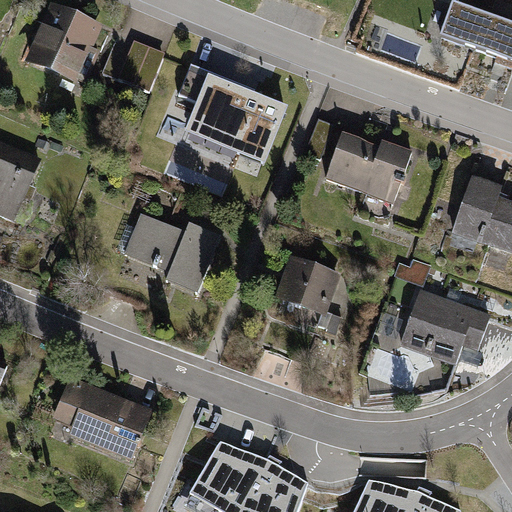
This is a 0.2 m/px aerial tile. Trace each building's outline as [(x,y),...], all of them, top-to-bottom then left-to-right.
[(77,81),(101,24),(49,2),(25,59),(77,81)] [(511,23),(451,2),(439,37),(511,62),(511,23)] [(150,90),(165,53),(133,41),(119,78),(150,90)] [(226,60),(186,60),(186,109),(213,109),(213,124),(247,125),(247,84),(226,84),(226,60)] [(341,136),(326,179),(393,204),(412,151),(382,140),(379,149),(341,136)] [(42,160),(0,141),(0,217),(14,224),(42,160)] [(511,254),(511,204),(498,199),(501,191),(473,181),(454,235),(511,254)] [(184,233),(144,215),(126,256),(165,274),(162,281),(196,296),(222,236),(190,222),(184,233)] [(321,314),(338,274),(295,256),(278,296),(321,314)] [(476,358),(491,316),(424,292),(402,353),(457,373),(464,353),(476,358)] [(150,413),(72,381),(52,430),(131,461),(150,413)] [(273,467),(224,453),(196,506),(205,511),(308,511),(316,496),(273,467)] [(443,511),(423,501),(373,491),(364,511),(443,511)]
